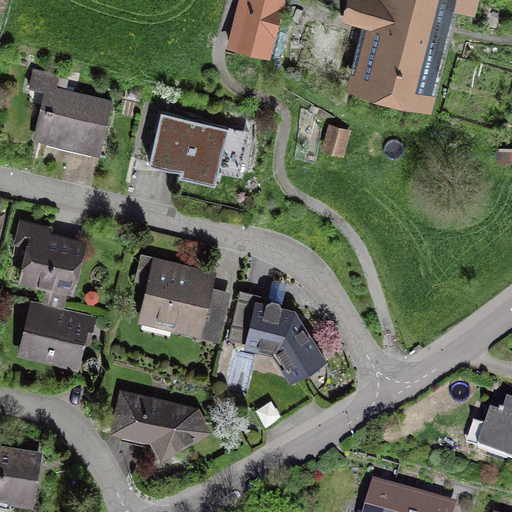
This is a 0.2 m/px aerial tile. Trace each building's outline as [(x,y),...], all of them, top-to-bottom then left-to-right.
[(265,51),(277,0),(239,0),(229,42),(265,51)] [(376,23),(360,85),(421,101),(446,6),(472,13),(475,0),(381,0),(382,1),(377,0),(351,0),(347,15),(376,23)] [(40,135),(101,150),(112,101),(51,86),(40,135)] [(183,162),(218,170),(228,127),(161,111),(149,162),(181,169),(183,162)] [(346,131),(330,127),(325,148),(341,152),(346,131)] [(22,278),(71,290),(82,243),(80,243),(79,246),(65,242),(64,244),(44,240),(47,227),(21,220),(15,243),(30,246),(22,278)] [(206,293),(210,275),(156,263),(144,317),(197,330),(199,324),(220,329),(228,298),(206,293)] [(21,359),(80,373),(92,320),(33,306),(21,359)] [(276,356),(293,387),(327,365),(295,315),(256,307),(247,349),(276,356)] [(161,464),(209,436),(197,410),(119,395),(111,438),(150,447),(161,464)] [(511,460),(511,401),(507,400),(503,412),(500,411),(499,414),(490,411),(478,448),(511,460)] [(36,452),(0,446),(0,495),(28,500),(36,452)] [(369,511),(414,511),(419,498),(377,486),(369,511)] [(414,511),(447,511),(449,506),(419,498),(414,511)]
